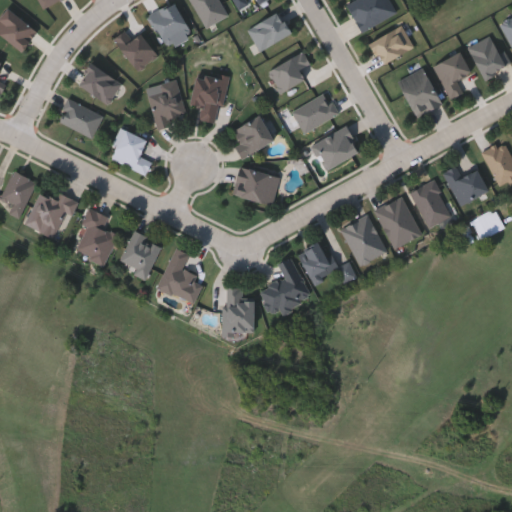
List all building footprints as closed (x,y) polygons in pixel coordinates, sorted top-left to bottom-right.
[(168,47),(151,12),(176,0),(193,34),(168,47)] [(222,0),(230,13),(208,25),(193,0),(222,0)] [(248,0),(250,3),(240,8),(236,0),(263,0),(261,1),(260,0),(248,0)] [(292,29),(263,50),(249,29),(278,8),(292,29)] [(511,42),(501,19),(511,13),(511,42)] [(468,46),(496,32),(511,62),(484,77),(468,46)] [(442,102),(416,115),(399,79),(425,66),(442,102)] [(200,117),(203,103),(191,101),(198,67),(231,74),(225,103),(220,102),(216,120),(200,117)] [(179,77),(187,112),(172,115),(174,122),(158,126),(150,91),(162,88),(161,81),(179,77)] [(294,108),(328,90),(340,112),(305,130),(294,108)] [(105,112),(95,135),(58,119),(69,96),(105,112)] [(274,138),(242,155),(236,142),(240,140),(233,126),(261,112),(274,138)] [(361,148),(329,167),(314,142),(346,123),(361,148)] [(154,159),(148,172),(110,155),(123,126),(148,138),(141,153),(154,159)] [(511,178),(501,184),(483,150),(504,138),(511,152),(511,178)] [(462,173),(477,166),(489,189),(461,203),(444,170),(457,163),(462,173)] [(280,174),(274,202),(234,193),(240,164),(280,174)] [(21,217),(10,212),(14,202),(1,196),(14,169),(38,179),(21,217)] [(25,223),(41,190),(57,198),(61,191),(77,199),(58,238),(25,223)] [(375,207),(404,194),(422,233),(393,246),(375,207)] [(77,250),(88,225),(82,222),(90,205),(110,215),(105,226),(120,232),(106,263),(77,250)] [(387,250),(360,263),(342,225),(369,213),(387,250)] [(163,243),(148,276),(119,263),(135,229),(163,243)] [(301,248),(323,242),(329,267),(320,269),(323,280),(310,284),(301,248)] [(195,302),(158,287),(175,246),(190,252),(184,267),(198,273),(196,280),(203,283),(195,302)] [(271,313),(260,288),(284,277),(277,262),(293,255),(312,297),(281,312),(279,309),(271,313)] [(344,280),(338,265),(350,260),(356,275),(344,280)] [(254,297),(253,332),(225,331),(226,285),(244,286),(244,297),(254,297)]
